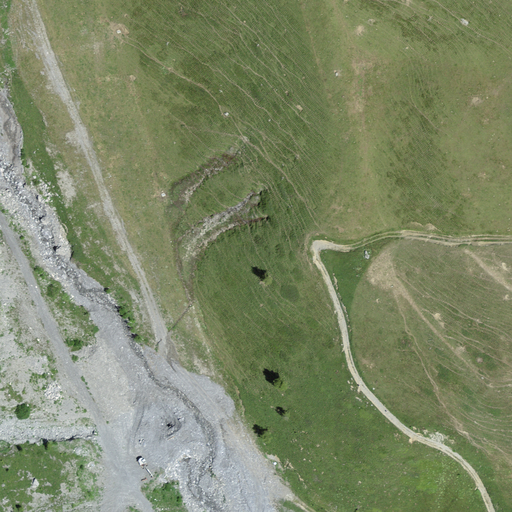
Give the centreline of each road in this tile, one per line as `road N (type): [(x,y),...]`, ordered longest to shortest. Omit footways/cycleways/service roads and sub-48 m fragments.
road 1 (track): [(491,511),(462,461),(404,429),(355,376),(315,248),(393,234),(511,239)]
road 2 (track): [(30,0),(204,428)]
road 3 (track): [(0,219),(130,487)]
road 4 (track): [(204,428),(304,511)]
